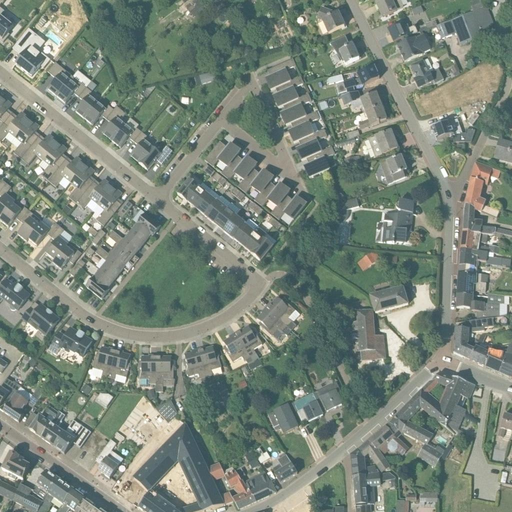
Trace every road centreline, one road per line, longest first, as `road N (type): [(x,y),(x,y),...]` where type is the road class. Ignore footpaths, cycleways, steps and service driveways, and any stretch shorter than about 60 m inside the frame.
road 1 (residential): [(255,279),(253,294),(217,324),(189,335),(142,337),(92,323),(0,248)]
road 2 (tertiary): [(251,511),(340,453),(439,359)]
road 3 (residential): [(251,80),(301,187),(221,119)]
road 4 (residential): [(448,199),(350,0)]
road 5 (residential): [(155,199),(0,70)]
road 6 (residential): [(511,48),(503,95),(448,199)]
road 7 (residential): [(439,359),(448,199)]
road 8 (tertiary): [(122,511),(0,426)]
road 9 (residential): [(255,279),(155,199)]
